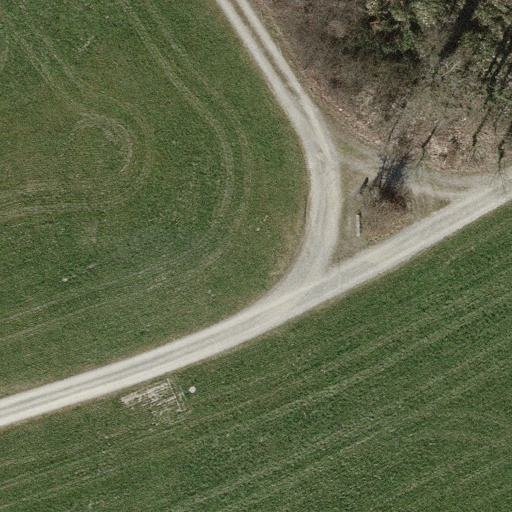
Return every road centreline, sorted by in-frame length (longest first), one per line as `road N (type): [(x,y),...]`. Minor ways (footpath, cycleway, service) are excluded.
road 1 (track): [(0,419),(169,362),(511,186)]
road 2 (track): [(290,304),(314,259),(326,183),(315,135),(234,0)]
road 3 (track): [(492,197),(434,190),(315,135)]
